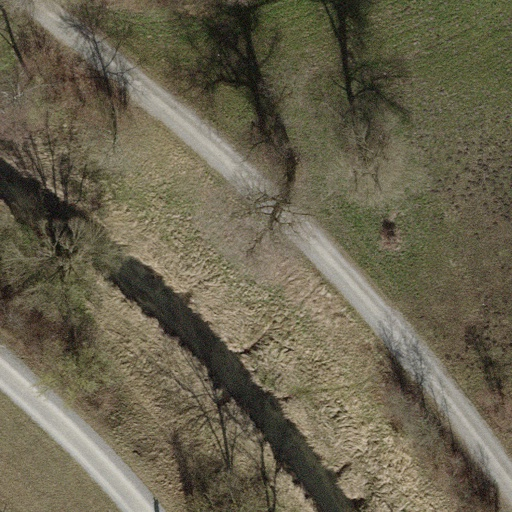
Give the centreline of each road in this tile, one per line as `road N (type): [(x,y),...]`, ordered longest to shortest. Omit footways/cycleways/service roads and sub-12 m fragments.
road 1 (track): [(511,488),(372,303),(202,138),(36,0)]
road 2 (track): [(0,362),(63,413),(157,511)]
